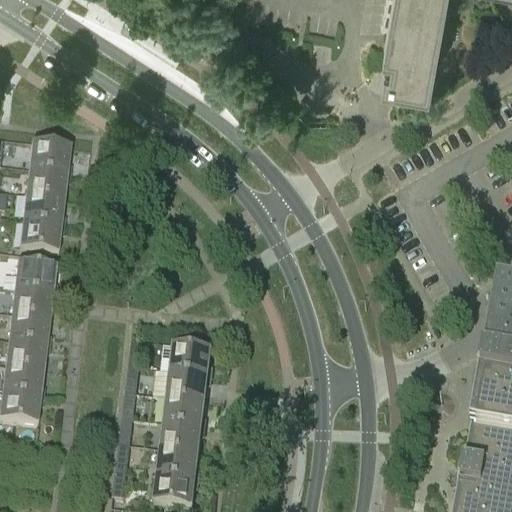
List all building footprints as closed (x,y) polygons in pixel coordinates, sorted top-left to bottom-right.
[(391,0),(384,44),(393,46),(391,57),(386,56),(383,74),(431,82),(441,24),(445,0),(391,0)] [(511,51),(511,46),(507,38),(498,43),(506,55),(511,51)] [(30,148),(30,149),(27,175),(66,179),(69,153),(30,148)] [(66,179),(27,175),(24,201),(63,205),(66,179)] [(63,205),(24,201),(20,226),(60,231),(63,205)] [(60,231),(20,226),(17,253),(57,258),(60,231)] [(13,294),(52,299),(55,272),(16,267),(13,294)] [(9,320),(49,325),(52,299),(13,294),(9,320)] [(6,346),(46,350),(49,325),(9,320),(6,346)] [(3,371),(42,376),(46,350),(6,346),(3,371)] [(131,346),(129,362),(140,363),(142,347),(131,346)] [(211,355),(173,350),(170,377),(208,381),(211,355)] [(511,511),(511,360),(509,360),(509,362),(511,362),(511,371),(511,377),(501,375),(495,409),(501,410),(498,425),(485,422),(481,442),(478,441),(461,451),(455,485),(467,506),(482,509),(481,511),(511,511)] [(0,397),(39,402),(42,376),(3,371),(0,397)] [(156,375),(152,401),(153,401),(166,402),(205,407),(208,381),(170,377),(156,375)] [(127,382),(125,398),(136,399),(138,383),(127,382)] [(0,397),(0,424),(36,429),(39,402),(0,397)] [(136,399),(125,398),(123,413),(134,415),(136,399)] [(205,407),(166,402),(163,428),(201,433),(205,407)] [(201,433),(163,428),(160,454),(198,459),(201,433)] [(120,433),(118,449),(130,451),(131,435),(120,433)] [(130,451),(118,449),(116,465),(128,466),(130,451)] [(195,485),(198,459),(160,454),(157,480),(195,485)] [(195,485),(157,480),(153,507),(192,511),(195,485)] [(123,502),(125,486),(114,485),(112,501),(123,502)]
